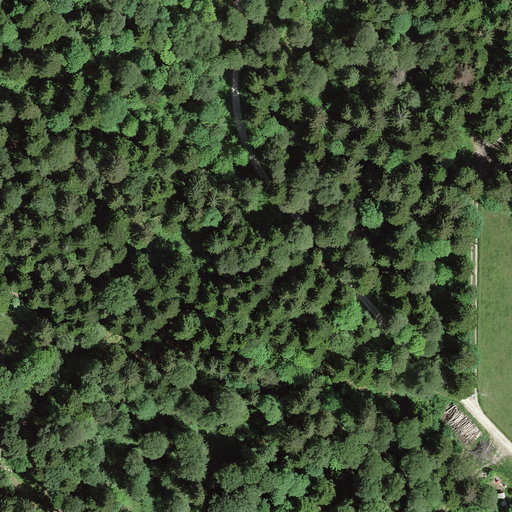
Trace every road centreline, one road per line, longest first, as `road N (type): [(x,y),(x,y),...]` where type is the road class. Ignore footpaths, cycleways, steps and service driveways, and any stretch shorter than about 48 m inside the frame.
road 1 (track): [(470,410),(306,245),(229,128),(218,41),(222,0)]
road 2 (track): [(511,139),(497,189),(485,352),(470,410)]
